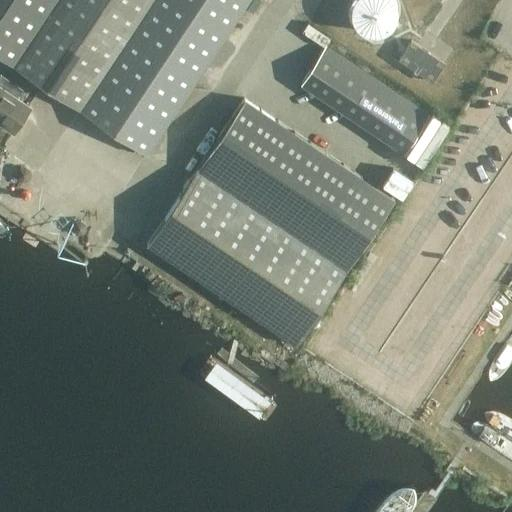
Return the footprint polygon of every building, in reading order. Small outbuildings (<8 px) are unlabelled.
[(0,0),(0,56),(146,154),(248,0),(0,0)] [(350,6),(350,10),(350,15),(352,19),(354,23),(357,26),(361,29),(365,31),(369,32),(374,33),(378,32),(382,31),(386,28),(390,25),(393,22),(395,18),(396,13),(396,9),(395,4),(394,0),(351,0),(351,1),(350,6)] [(431,81),(443,62),(410,40),(398,58),(431,81)] [(428,114),(324,45),(299,83),(403,152),(428,114)] [(28,107),(15,98),(21,89),(0,75),(0,123),(11,131),(28,107)] [(296,344),(346,269),(394,198),(243,97),(146,243),(296,344)] [(21,181),(27,180),(30,175),(29,170),(24,167),(19,168),(16,172),(17,177),(21,181)] [(80,220),(74,221),(71,225),(71,231),(76,235),(82,234),(86,230),(85,223),(80,220)]
